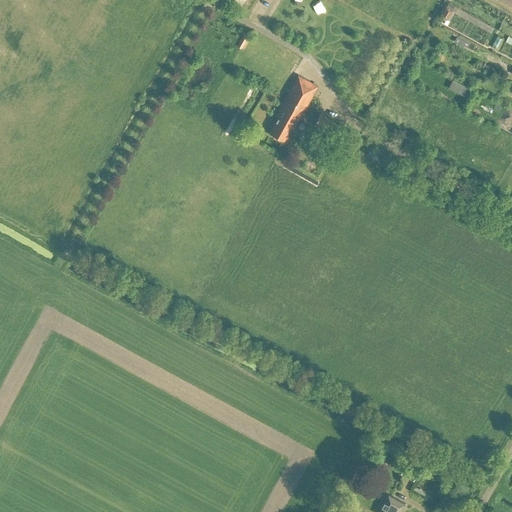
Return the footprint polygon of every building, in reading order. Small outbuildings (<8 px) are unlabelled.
[(447,24),(456,7),(447,2),(440,16),(445,19),(443,23),(447,24)] [(489,38),(496,25),(466,8),(462,15),(472,20),(469,26),(472,28),(468,34),(475,37),(481,40),(484,35),(489,38)] [(239,44),(244,47),(251,35),(246,32),(239,44)] [(499,34),(494,45),(500,47),(505,37),(499,34)] [(486,65),(494,67),(496,60),(488,57),(486,65)] [(298,75),(288,94),(276,115),(279,116),(270,132),(284,139),(291,126),(294,128),(317,86),(298,75)] [(455,77),(451,86),(467,94),(472,85),(455,77)] [(344,126),(320,113),(314,124),(337,138),(344,126)] [(395,457),(390,466),(397,469),(401,460),(395,457)] [(401,473),(413,480),(418,470),(406,463),(401,473)] [(399,511),(404,503),(388,494),(377,511),(399,511)]
